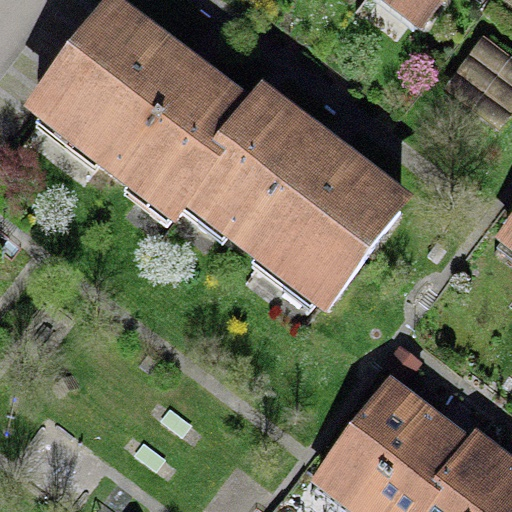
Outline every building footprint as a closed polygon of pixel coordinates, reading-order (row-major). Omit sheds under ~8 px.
[(442,0),(393,0),(424,23),(442,0)] [(175,219),(187,203),(249,122),(110,17),(36,113),(175,219)] [(511,107),(511,63),(486,44),(447,95),(495,130),(511,107)] [(260,108),(249,122),(187,203),(328,310),(401,214),(260,108)] [(320,482),(360,511),(426,425),(386,394),(320,482)] [(425,511),(468,456),(426,425),(360,511),(425,511)] [(425,511),(485,511),(511,477),(473,448),(468,456),(425,511)] [(511,511),(511,477),(485,511),(511,511)]
